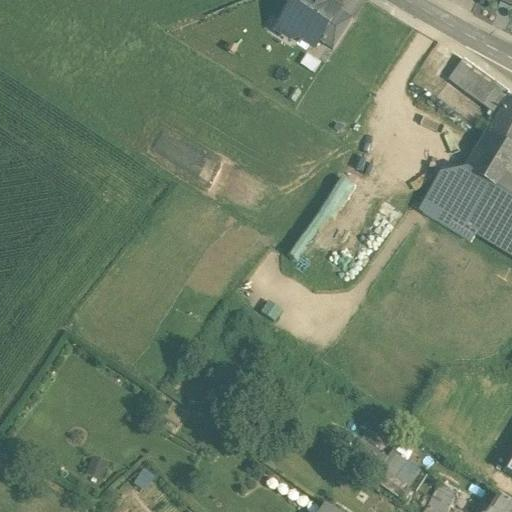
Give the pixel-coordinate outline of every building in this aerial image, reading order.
[(296,0),(280,24),(295,34),(297,41),(313,51),(317,45),(337,14),(337,13),(326,6),(328,4),(322,0),(296,0)] [(337,14),(317,45),(331,54),(350,23),(337,14)] [(508,96),(464,63),(451,81),(502,116),(511,100),(507,98),(508,96)] [(511,100),(502,116),(491,137),(511,148),(511,100)] [(511,166),(511,150),(487,137),(465,174),(497,192),(511,166)] [(497,192),(465,174),(436,223),(471,244),(477,234),(495,206),(494,206),(493,205),(500,194),(497,192)] [(511,201),(501,195),(494,206),(495,206),(477,234),(511,255),(511,201)] [(437,484),(426,511),(448,511),(456,491),(437,484)] [(511,511),(511,506),(499,498),(489,511),(511,511)]
